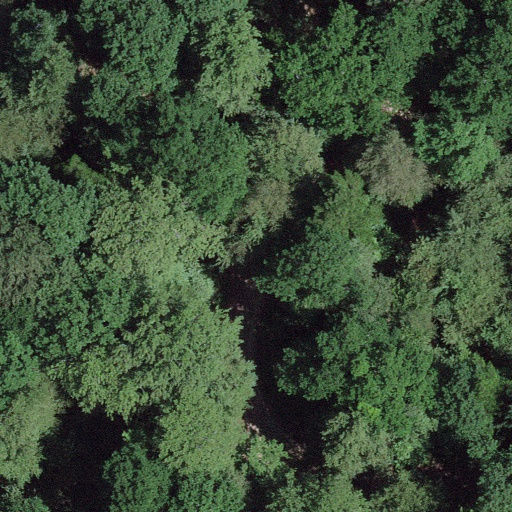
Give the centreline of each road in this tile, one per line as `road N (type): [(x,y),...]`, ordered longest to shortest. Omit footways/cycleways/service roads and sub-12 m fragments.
road 1 (track): [(361,500),(286,460),(259,417),(246,343),(258,291),(281,244),(387,119),(469,0)]
road 2 (track): [(361,500),(511,477)]
